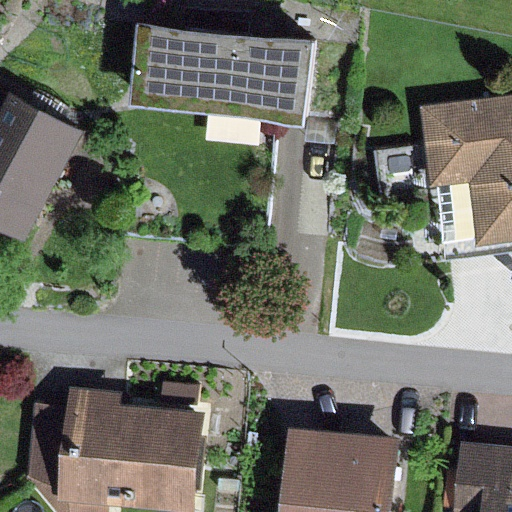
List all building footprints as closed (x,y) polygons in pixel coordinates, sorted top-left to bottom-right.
[(320,109),(330,27),(241,18),(208,11),(152,10),(142,94),(251,103),(289,103),(320,109)] [(93,121),(18,83),(0,118),(0,209),(37,227),(93,121)] [(511,234),(511,89),(424,99),(437,181),(476,177),(484,239),(511,234)] [(75,402),(39,399),(34,472),(64,511),(114,511),(115,497),(204,504),(215,403),(129,396),(128,386),(76,381),(75,402)] [(403,511),(412,428),(299,418),(290,511),(403,511)] [(511,511),(511,440),(467,436),(462,511),(475,511),(511,511)]
